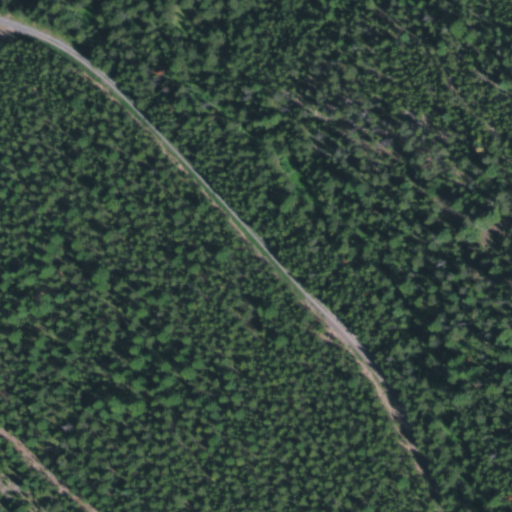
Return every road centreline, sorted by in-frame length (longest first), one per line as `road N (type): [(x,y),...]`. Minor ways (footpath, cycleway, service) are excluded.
road 1 (track): [(422,511),(352,345),(197,142),(143,94),(95,0)]
road 2 (track): [(143,94),(0,100)]
